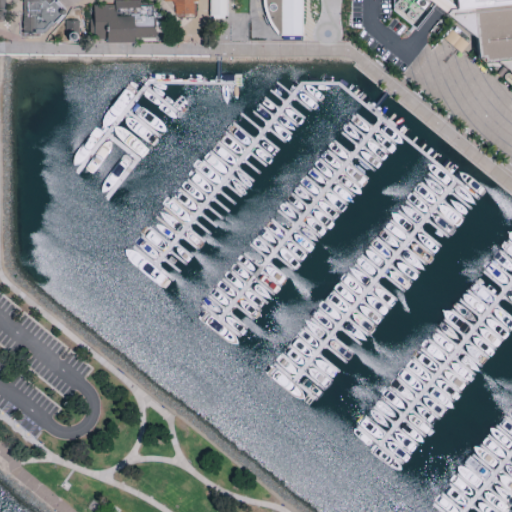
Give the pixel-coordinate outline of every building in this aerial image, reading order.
[(57,0),(71,12),(59,25),(56,23),(47,33),(38,33),(39,37),(22,38),(22,0),(57,0)] [(200,0),(201,2),(195,2),(195,18),(176,19),(175,10),(166,10),(166,0),(200,0)] [(227,0),(227,18),(211,18),(211,0),(227,0)] [(261,0),(261,7),(265,19),(275,33),(278,38),(302,38),(302,27),(303,1),(303,0),(261,0)] [(511,74),(497,63),(484,64),(478,60),(475,40),(439,9),(435,5),(416,28),(394,9),(394,0),(442,0),(451,7),(454,8),(461,9),(511,3),(511,74)] [(442,0),(451,7),(454,8),(454,0),(442,0)] [(511,0),(454,0),(454,8),(461,9),(511,3),(511,0)] [(157,2),(157,27),(170,26),(171,36),(163,36),(163,42),(88,43),(88,36),(88,10),(116,9),(116,3),(157,2)] [(74,35),(73,35),(71,35),(70,34),(69,33),(68,32),(68,30),(68,29),(69,27),(71,26),(72,26),(74,26),(75,27),(76,28),(77,29),(77,30),(77,31),(77,33),(76,34),(74,35)]
